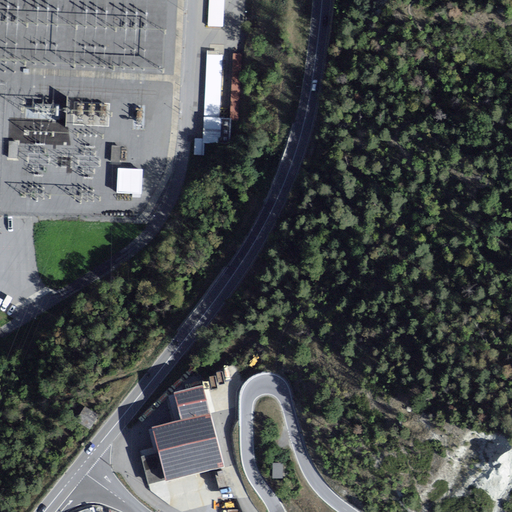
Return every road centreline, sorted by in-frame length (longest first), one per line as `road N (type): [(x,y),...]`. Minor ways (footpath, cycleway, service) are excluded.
road 1 (secondary): [(328,0),(306,143),(275,214),(232,286),(79,466)]
road 2 (tertiary): [(277,511),(250,470),(246,439),(249,393),(272,381),(285,391),(305,464),(352,511)]
